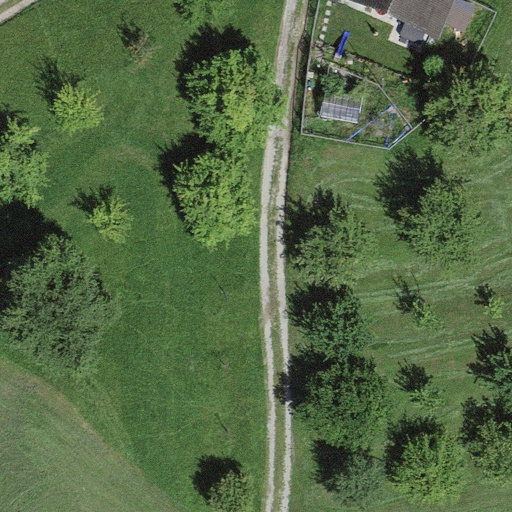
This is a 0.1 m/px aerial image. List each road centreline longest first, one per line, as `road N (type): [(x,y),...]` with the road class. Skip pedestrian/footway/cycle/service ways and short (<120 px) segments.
road 1 (track): [(308,0),(276,214),(285,415),(275,511)]
road 2 (track): [(215,511),(0,329)]
